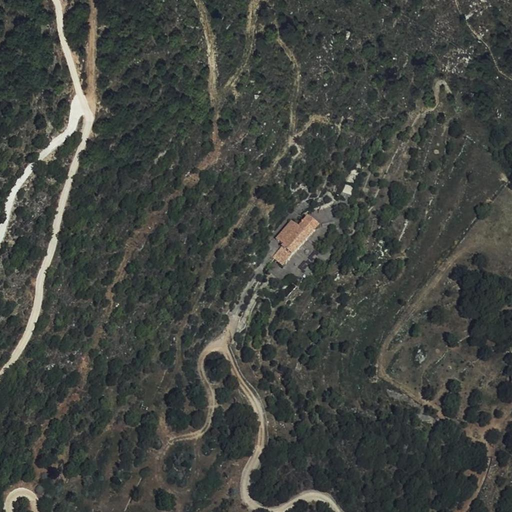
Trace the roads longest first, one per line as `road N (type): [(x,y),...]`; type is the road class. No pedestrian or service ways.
road 1 (track): [(53,0),(87,116),(36,311),(0,374)]
road 2 (track): [(0,237),(16,183),(82,106)]
